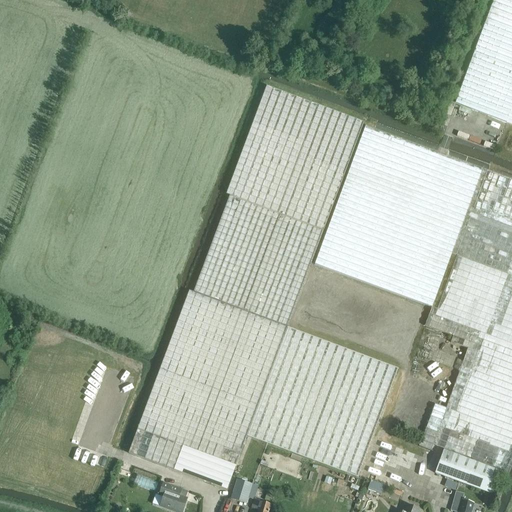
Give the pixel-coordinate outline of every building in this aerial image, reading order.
[(511,108),(511,0),(495,0),(457,104),(507,122),(511,108)] [(248,437),(358,478),(398,371),(288,329),(365,123),(267,87),(227,195),(230,196),(194,293),(190,292),(129,454),(228,491),(248,437)] [(489,172),(366,127),(315,265),(432,308),(452,254),(457,256),(489,172)] [(421,441),(419,446),(432,451),(434,446),(444,449),(444,450),(501,472),(502,473),(505,474),(507,468),(508,464),(509,462),(511,456),(511,453),(511,180),(489,172),(457,256),(437,310),(432,308),(425,327),(453,337),(451,342),(467,349),(446,409),(443,408),(435,405),(426,428),(421,441)] [(492,495),(501,472),(444,450),(435,474),(486,493),(492,495)] [(255,501),(259,487),(253,485),(241,481),(237,480),(231,500),(247,504),(249,499),(254,501),(255,501)] [(182,511),(187,499),(179,496),(178,495),(177,494),(178,489),(181,490),(163,483),(159,496),(164,497),(160,507),(175,511),(182,511)] [(451,511),(454,511),(471,511),(474,504),(462,501),(464,494),(456,492),(451,511)] [(254,501),(252,509),(258,511),(257,511),(269,511),(271,505),(255,501),(254,501)]
